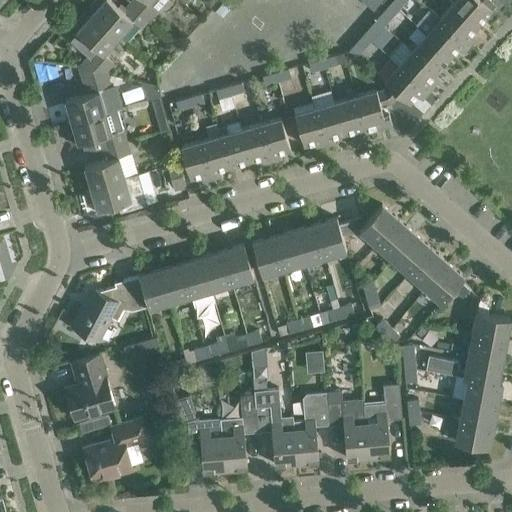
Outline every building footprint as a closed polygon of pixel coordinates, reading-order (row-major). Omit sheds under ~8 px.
[(94,0),(87,8),(119,37),(134,21),(141,27),(150,18),(131,1),(123,10),(111,0),(94,0)] [(131,0),(131,1),(150,18),(165,0),(131,0)] [(364,0),(364,1),(373,9),(381,1),(380,0),(364,0)] [(455,0),(453,3),(442,15),(472,42),(476,36),(471,32),(481,21),(457,0),(455,0)] [(457,0),(481,21),(495,4),(490,0),(457,0)] [(400,7),(393,1),(378,17),(386,24),(391,19),(398,9),(400,7)] [(96,47),(79,66),(107,72),(115,63),(105,54),(119,37),(87,8),(73,24),(77,28),(76,29),(96,47)] [(463,52),(472,42),(442,15),(427,31),(452,53),(458,47),(463,52)] [(372,40),(386,24),(378,17),(364,33),(372,40)] [(410,45),(413,47),(438,69),(452,53),(427,31),(418,42),(415,39),(410,45)] [(372,40),(364,33),(349,50),(357,57),(372,40)] [(166,41),(165,47),(169,51),(174,49),(176,43),(172,40),(166,41)] [(438,69),(413,47),(398,64),(429,90),(435,83),(430,79),(438,69)] [(335,54),(322,58),(324,67),(338,63),(335,54)] [(324,67),(322,58),(308,61),(311,71),(324,67)] [(46,62),(33,65),(36,78),(49,74),(46,62)] [(422,99),(429,90),(398,64),(384,80),(388,83),(399,93),(409,102),(416,94),(422,99)] [(111,86),(107,72),(79,66),(86,92),(65,99),(71,120),(105,110),(121,106),(115,84),(111,86)] [(288,67),(275,71),(278,81),(291,77),(288,67)] [(265,85),(278,81),(275,71),(262,75),(265,85)] [(229,85),(232,95),(245,91),(242,81),(229,85)] [(347,96),(346,97),(356,129),(363,127),(364,131),(392,123),(388,110),(383,112),(381,105),(392,101),(399,93),(388,83),(383,88),(377,90),(376,87),(347,96)] [(218,98),(232,95),(229,85),(216,88),(218,98)] [(188,96),(191,107),(204,103),(201,92),(188,96)] [(191,107),(188,96),(175,100),(178,110),(191,107)] [(338,134),(356,129),(346,97),(329,102),(338,134)] [(334,135),(338,134),(329,102),(312,107),(323,145),(335,142),(334,135)] [(105,110),(71,120),(78,142),(80,141),(99,136),(102,147),(126,140),(123,129),(117,108),(122,107),(121,106),(105,110)] [(316,147),(323,145),(312,107),(294,111),(303,144),(314,141),(316,147)] [(166,116),(157,118),(161,131),(170,128),(166,116)] [(281,116),(261,122),(272,160),(282,157),(280,151),(290,148),(281,116)] [(262,163),(272,160),(261,122),(241,128),(250,159),(260,156),(262,163)] [(227,128),(220,130),(230,165),(250,159),(241,128),(228,132),(227,128)] [(230,165),(220,130),(217,131),(218,136),(201,141),(212,178),(222,175),(219,168),(230,165)] [(84,165),(91,187),(124,177),(118,156),(130,153),(126,140),(102,147),(106,159),(84,165)] [(202,180),(212,178),(201,141),(181,146),(190,177),(200,174),(202,180)] [(186,185),(179,161),(167,164),(174,189),(186,185)] [(136,173),(124,177),(91,187),(85,188),(91,209),(97,207),(97,208),(108,205),(109,209),(117,207),(118,212),(144,204),(136,173)] [(359,229),(376,243),(398,218),(382,203),(359,229)] [(337,216),(316,222),(325,255),(346,248),(342,234),(339,222),(337,216)] [(415,232),(398,218),(376,243),(392,258),(415,232)] [(339,222),(342,234),(354,231),(350,219),(339,222)] [(304,261),(325,255),(316,222),(294,229),(304,261)] [(304,261),(294,229),(273,235),(283,267),(304,261)] [(431,247),(415,232),(392,258),(409,272),(431,247)] [(261,273),(283,267),(273,235),(252,241),(261,273)] [(223,249),(232,281),(253,275),(244,243),(223,249)] [(409,272),(425,287),(448,262),(431,247),(409,272)] [(223,249),(202,256),(211,288),(232,281),(223,249)] [(211,288),(202,256),(181,262),(190,294),(211,288)] [(169,300),(190,294),(181,262),(160,268),(169,300)] [(453,289),(460,280),(464,276),(448,262),(425,287),(441,302),(453,289)] [(139,274),(147,305),(148,306),(169,300),(160,268),(139,274)] [(147,305),(139,274),(123,279),(124,282),(98,290),(92,287),(72,324),(100,339),(112,315),(117,318),(125,304),(130,303),(132,309),(147,305)] [(362,284),(366,296),(377,292),(373,280),(362,284)] [(469,288),(460,280),(453,289),(462,297),(469,288)] [(381,304),(377,292),(366,296),(369,308),(381,304)] [(351,303),(339,306),(342,317),(354,314),(351,303)] [(331,321),(342,317),(339,306),(328,309),(331,321)] [(374,326),(383,334),(391,327),(383,318),(383,317),(376,310),(366,319),(374,327),(374,326)] [(476,310),(472,331),(506,338),(510,317),(476,310)] [(309,314),(298,318),(301,329),(313,326),(309,314)] [(301,329),(298,318),(286,321),(289,333),(301,329)] [(397,321),(391,327),(383,334),(392,343),(406,329),(397,321)] [(242,334),(245,345),(261,341),(258,329),(242,334)] [(245,345),(242,334),(236,335),(234,331),(215,336),(217,341),(215,342),(219,353),(245,345)] [(506,338),(472,331),(468,352),(502,359),(506,338)] [(124,345),(127,359),(160,349),(156,336),(124,345)] [(451,341),(450,349),(460,351),(461,343),(451,341)] [(219,353),(215,342),(193,348),(196,360),(219,353)] [(402,345),(404,366),(416,367),(424,369),(428,346),(414,343),(402,345)] [(74,417),(93,412),(114,406),(99,352),(72,360),(79,383),(65,387),(74,417)] [(468,352),(464,373),(498,380),(502,359),(468,352)] [(431,355),(431,369),(456,369),(457,355),(431,355)] [(164,362),(168,374),(189,368),(185,356),(164,362)] [(417,380),(416,367),(404,366),(405,381),(417,380)] [(498,380),(464,373),(464,377),(467,377),(464,396),(497,403),(502,380),(498,380)] [(365,402),(366,421),(370,455),(390,453),(387,418),(401,417),(398,382),(383,384),(384,400),(365,402)] [(274,463),(298,461),(294,420),(293,420),(293,415),(281,416),(278,387),(256,389),(256,393),(259,430),(271,429),(274,463)] [(341,389),(326,390),(326,391),(329,423),(343,422),(344,437),(346,457),(370,455),(366,421),(365,402),(364,402),(364,396),(342,398),(341,389)] [(315,425),(329,423),(326,391),(306,392),(302,397),(304,418),(294,420),(298,461),(319,459),(315,425)] [(244,432),(259,430),(256,393),(240,394),(241,415),(222,417),(226,468),(247,466),(244,432)] [(203,470),(226,468),(222,417),(198,420),(198,417),(196,417),(189,395),(175,399),(181,422),(187,420),(189,443),(200,442),(203,470)] [(493,425),(497,403),(464,396),(460,418),(493,425)] [(407,399),(408,411),(419,410),(418,398),(407,399)] [(419,410),(408,411),(409,423),(420,422),(419,410)] [(133,468),(126,444),(147,438),(141,414),(110,423),(114,436),(83,445),(93,480),(133,468)] [(489,447),(493,425),(460,418),(455,440),(489,447)]
